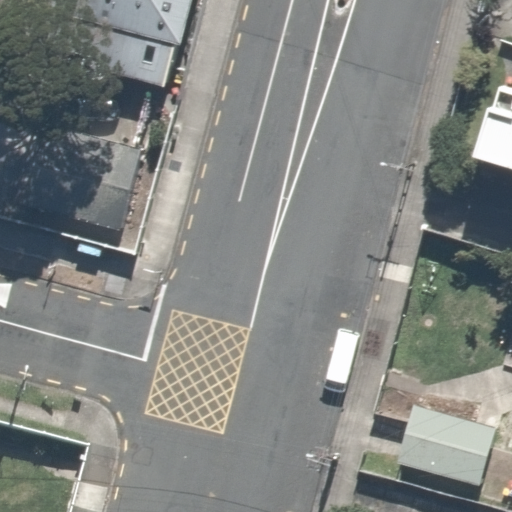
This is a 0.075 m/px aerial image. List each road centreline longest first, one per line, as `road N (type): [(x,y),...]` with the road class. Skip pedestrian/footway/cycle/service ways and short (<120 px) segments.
road 1 (residential): [(398,0),(277,232)]
road 2 (residential): [(235,383),(0,321)]
road 3 (residential): [(277,232),(291,0)]
road 4 (residential): [(277,232),(235,383)]
road 5 (residential): [(235,383),(201,511)]
